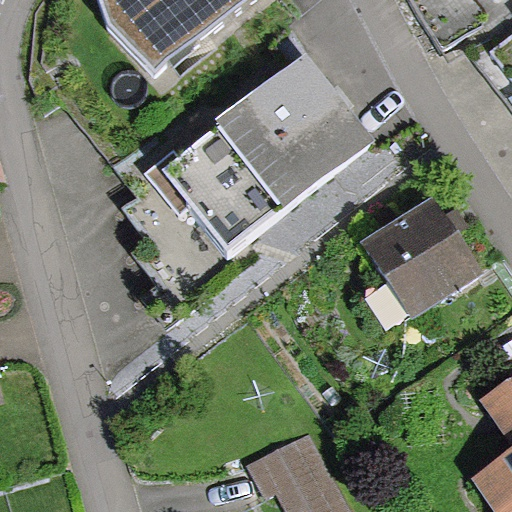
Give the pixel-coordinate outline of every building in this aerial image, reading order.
[(92,0),(152,78),(253,0),(92,0)] [(422,0),(447,44),(499,15),(487,0),(422,0)] [(511,113),(511,44),(478,70),(511,113)] [(233,259),(369,150),(303,69),(167,178),(233,259)] [(413,322),(486,273),(438,203),(365,253),(413,322)] [(511,511),(511,387),(493,401),(511,429),(511,457),(486,475),(511,511)] [(356,511),(317,436),(260,465),(274,493),(282,489),(294,511),(356,511)]
